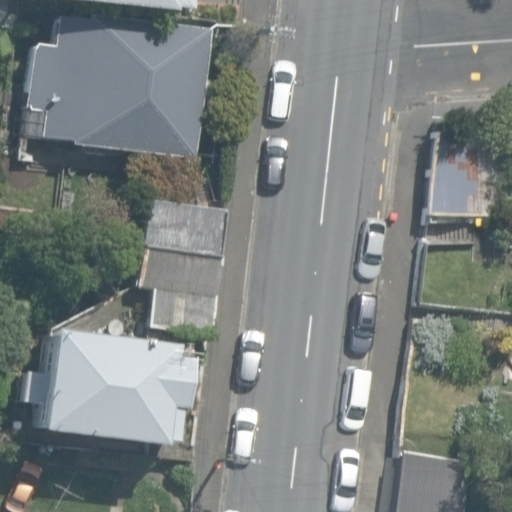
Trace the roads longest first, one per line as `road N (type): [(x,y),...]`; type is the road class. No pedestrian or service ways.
road 1 (tertiary): [(346,36),(289,511)]
road 2 (residential): [(511,39),(346,36)]
